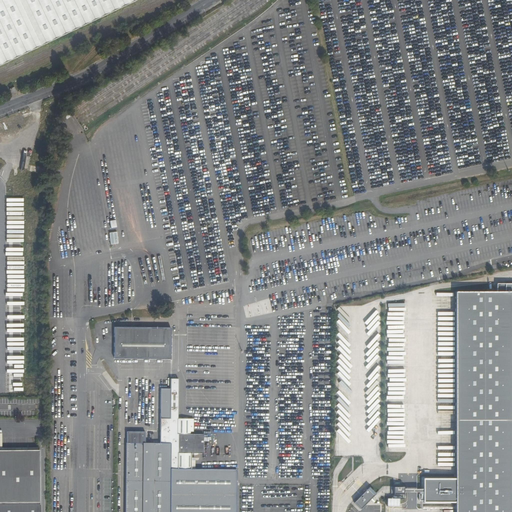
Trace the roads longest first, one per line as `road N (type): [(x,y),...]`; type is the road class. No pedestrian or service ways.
road 1 (unclassified): [(210,0),(90,73),(0,109)]
road 2 (unknown): [(299,0),(345,201)]
road 3 (unknown): [(336,0),(373,195)]
road 4 (unknown): [(359,0),(401,188)]
road 5 (unknown): [(399,0),(430,182)]
road 6 (unknown): [(218,46),(256,221)]
road 7 (unknown): [(456,0),(484,170)]
road 8 (unknown): [(376,304),(379,473)]
road 9 (unknown): [(349,453),(349,314),(376,304)]
road 10 (unknown): [(485,0),(511,148)]
road 11 (unknown): [(0,422),(42,427),(46,511)]
